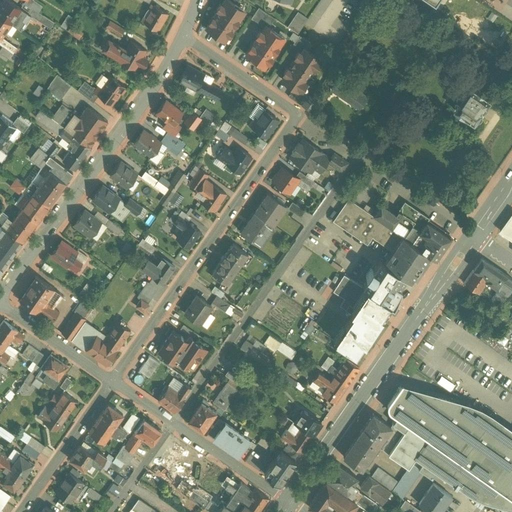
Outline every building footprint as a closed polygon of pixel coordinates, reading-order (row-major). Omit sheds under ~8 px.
[(21,8),(8,0),(3,0),(0,4),(0,15),(11,23),(21,8)] [(233,3),(228,0),(224,0),(222,4),(220,3),(216,9),(218,10),(213,17),(212,17),(209,22),(206,28),(215,34),(216,38),(220,37),(224,40),(227,35),(229,36),(233,31),(231,30),(234,25),(235,26),(239,20),(238,20),(242,13),(237,9),(238,7),(233,3)] [(167,13),(153,5),(143,23),(157,31),(159,27),(159,28),(162,23),(167,13)] [(21,8),(11,23),(20,30),(30,15),(28,14),(21,8)] [(275,19),(258,8),(251,18),(264,27),(266,25),(269,27),(275,19)] [(296,12),(290,27),(301,32),(307,17),(296,12)] [(11,23),(0,15),(0,37),(0,38),(11,23)] [(44,16),(40,22),(50,28),(54,23),(44,16)] [(124,30),(109,21),(106,27),(120,36),(124,30)] [(74,24),(68,30),(77,39),(83,34),(74,24)] [(269,27),(266,25),(264,27),(262,32),(260,30),(256,36),(258,37),(253,45),(252,44),(248,49),(249,49),(245,55),(255,61),(255,65),(260,65),(264,67),(267,62),(269,63),(273,58),(271,57),(274,53),(275,53),(278,48),(278,47),(282,40),(277,37),(278,34),(269,27)] [(308,42),(299,35),(291,47),(298,51),(300,53),(304,48),(308,42)] [(17,48),(1,37),(0,38),(0,44),(2,46),(13,54),(17,48)] [(146,50),(130,41),(125,50),(108,39),(102,49),(120,60),(119,61),(134,70),(138,64),(144,67),(147,61),(141,58),(146,50)] [(13,54),(2,46),(0,49),(0,53),(9,60),(13,54)] [(291,66),(289,69),(287,68),(283,73),(285,75),(282,80),(294,88),(299,92),(307,81),(305,79),(312,70),(314,71),(318,65),(316,64),(319,59),(304,48),(300,53),(298,51),(294,57),(296,58),(294,62),(293,61),(290,66),(291,66)] [(446,72),(433,63),(427,72),(434,76),(434,77),(448,87),(453,79),(445,73),(446,72)] [(204,75),(187,66),(179,81),(187,85),(185,89),(193,93),(195,89),(196,90),(196,89),(217,101),(222,91),(201,80),(204,75)] [(71,86),(57,74),(50,84),(57,89),(60,85),(68,90),(71,86)] [(110,77),(102,88),(99,86),(94,92),(97,95),(111,105),(120,93),(122,94),(125,90),(123,88),(124,87),(110,77)] [(366,97),(338,78),(331,89),(359,108),(358,109),(359,109),(367,97),(366,96),(366,97)] [(94,92),(83,83),(77,91),(92,102),(97,95),(94,92)] [(484,96),(471,87),(464,83),(457,92),(460,94),(457,98),(462,101),(455,110),(466,117),(462,123),(471,129),(475,123),(475,124),(480,123),(483,119),(482,115),(491,102),(484,96)] [(299,92),(294,88),(288,97),(301,106),(307,97),(299,92)] [(318,101),(309,95),(307,97),(301,106),(311,113),(318,101)] [(183,112),(166,100),(155,113),(166,122),(173,126),(175,123),(183,112)] [(74,113),(62,104),(51,118),(63,127),(74,113)] [(87,107),(80,117),(74,113),(63,127),(66,129),(78,138),(79,139),(89,146),(108,122),(87,107)] [(278,120),(264,111),(258,120),(255,118),(250,125),(266,137),(278,120)] [(201,118),(193,112),(185,123),(193,129),(201,118)] [(51,118),(45,113),(40,120),(58,134),(63,127),(51,118)] [(0,132),(8,139),(16,128),(0,115),(0,132)] [(175,123),(173,126),(166,122),(162,127),(168,131),(174,136),(181,126),(175,123)] [(229,135),(219,128),(215,135),(225,142),(229,135)] [(78,138),(66,129),(60,136),(73,146),(79,139),(78,138)] [(160,142),(143,130),(133,144),(151,157),(160,144),(161,143),(160,142)] [(174,136),(168,131),(163,138),(176,147),(181,141),(174,136)] [(0,149),(0,150),(8,139),(0,132),(0,149)] [(264,148),(267,141),(258,137),(255,144),(264,148)] [(176,147),(163,138),(160,142),(161,143),(160,144),(176,156),(181,150),(176,147)] [(89,146),(79,139),(73,146),(70,151),(76,155),(76,154),(83,159),(92,148),(89,146)] [(329,158),(303,140),(300,144),(298,143),(292,153),(293,154),(290,158),(310,172),(313,167),(319,172),(326,162),(329,158)] [(59,148),(53,143),(45,152),(49,155),(52,157),(59,148)] [(238,148),(234,153),(224,147),(217,157),(227,164),(224,167),(230,172),(233,168),(240,173),(252,157),(238,148)] [(76,155),(70,151),(62,161),(75,171),(83,159),(76,154),(76,155)] [(348,163),(334,153),(330,159),(329,158),(326,162),(342,173),(348,163)] [(49,155),(49,156),(45,161),(46,162),(52,167),(37,187),(33,192),(50,205),(72,174),(52,157),(49,155)] [(137,174),(120,162),(110,176),(111,177),(116,181),(117,181),(127,188),(137,174)] [(295,177),(282,168),(278,173),(277,173),(272,180),(273,181),(280,186),(281,188),(284,190),(286,190),(288,192),(292,186),(294,187),(296,184),(299,179),(295,177)] [(199,169),(189,184),(198,191),(201,186),(205,180),(208,176),(199,169)] [(171,183),(161,176),(158,181),(174,193),(186,176),(179,171),(171,183)] [(314,182),(299,171),(295,177),(299,179),(296,184),(307,192),(314,182)] [(158,181),(145,172),(141,178),(154,187),(158,181)] [(17,179),(11,187),(19,193),(21,191),(29,198),(33,192),(27,187),(25,185),(24,185),(17,179)] [(226,194),(210,183),(205,180),(201,186),(204,187),(202,190),(206,193),(200,202),(214,211),(215,210),(216,211),(221,204),(219,203),(226,194)] [(158,181),(154,187),(164,194),(162,197),(168,202),(174,193),(158,181)] [(37,187),(31,182),(27,187),(33,192),(37,187)] [(120,198),(102,186),(92,200),(93,201),(93,202),(99,206),(99,205),(109,213),(120,198)] [(50,205),(33,192),(29,198),(21,209),(37,222),(50,205)] [(286,206),(268,193),(255,212),(273,225),(286,206)] [(178,206),(184,197),(180,195),(174,204),(178,206)] [(142,207),(130,197),(124,206),(137,215),(142,207)] [(373,216),(348,199),(333,221),(367,245),(372,237),(392,251),(402,236),(373,216)] [(429,218),(404,201),(395,214),(381,204),(373,216),(402,236),(418,247),(426,236),(419,232),(427,221),(429,218)] [(305,211),(292,202),(287,209),(300,218),(305,211)] [(37,222),(21,209),(10,223),(7,220),(2,225),(22,241),(37,222)] [(190,217),(179,209),(175,214),(178,216),(187,222),(190,217)] [(93,217),(84,210),(73,225),(83,232),(82,232),(90,238),(102,223),(94,217),(93,217)] [(273,225),(255,212),(241,232),(260,246),(274,226),(273,225)] [(187,222),(178,216),(174,223),(179,226),(176,231),(180,233),(176,238),(189,247),(200,231),(187,222)] [(511,241),(511,216),(500,233),(510,240),(511,241)] [(122,229),(109,219),(105,225),(118,235),(122,229)] [(451,238),(427,221),(419,232),(426,236),(418,247),(430,255),(436,259),(451,238)] [(2,225),(0,228),(0,266),(3,269),(22,241),(2,225)] [(127,233),(122,229),(118,235),(123,239),(127,233)] [(418,247),(402,236),(392,251),(384,263),(406,278),(410,281),(416,273),(416,274),(422,266),(423,266),(430,255),(418,247)] [(155,248),(142,239),(138,244),(152,253),(155,248)] [(67,245),(61,241),(51,255),(67,267),(67,266),(76,273),(83,264),(74,257),(77,253),(71,248),(67,245)] [(222,259),(237,270),(248,254),(233,244),(224,256),(222,259)] [(175,268),(162,258),(156,267),(143,258),(138,265),(151,274),(150,275),(164,284),(175,268)] [(237,270),(222,259),(220,260),(221,261),(212,273),(214,274),(212,277),(222,284),(223,281),(227,284),(237,270)] [(406,278),(384,263),(380,260),(373,270),(371,269),(366,278),(367,279),(362,287),(367,289),(391,306),(393,307),(395,303),(397,299),(399,294),(401,289),(400,288),(406,278)] [(489,268),(482,263),(479,262),(474,270),(487,279),(485,281),(486,281),(487,281),(497,289),(505,295),(511,285),(511,279),(492,266),(489,268)] [(487,281),(485,284),(484,283),(486,281),(485,281),(487,279),(474,270),(464,284),(477,293),(479,291),(494,301),(499,294),(496,292),(497,289),(487,281)] [(362,287),(344,275),(333,291),(344,299),(339,306),(350,314),(367,289),(362,287)] [(36,276),(19,300),(38,313),(45,302),(48,298),(54,302),(60,294),(54,289),(36,276)] [(153,279),(146,288),(145,287),(141,292),(142,293),(151,299),(161,285),(153,279)] [(87,283),(80,294),(86,298),(93,287),(87,283)] [(224,293),(215,287),(212,292),(221,298),(224,293)] [(352,315),(374,330),(391,306),(367,289),(350,314),(352,315)] [(151,299),(142,293),(138,298),(141,300),(147,304),(151,299)] [(196,296),(184,313),(200,323),(211,306),(196,296)] [(230,305),(217,296),(212,302),(225,312),(230,305)] [(511,300),(506,296),(502,302),(511,309),(511,300)] [(147,304),(141,300),(136,307),(144,312),(149,305),(147,304)] [(59,312),(45,302),(38,313),(52,322),(59,312)] [(93,310),(81,302),(74,312),(76,313),(76,312),(86,319),(93,310)] [(76,313),(61,333),(71,340),(84,322),(86,319),(76,312),(76,313)] [(374,330),(352,315),(334,341),(337,343),(350,352),(356,356),(374,330)] [(18,331),(4,321),(0,326),(0,338),(8,345),(12,339),(18,331)] [(106,337),(84,322),(71,340),(106,365),(117,350),(130,331),(117,322),(106,337)] [(309,325),(304,332),(310,336),(315,328),(309,325)] [(18,331),(12,339),(16,341),(12,346),(16,348),(24,336),(18,331)] [(172,333),(159,351),(177,364),(179,361),(188,367),(189,365),(193,368),(206,349),(193,340),(193,339),(188,336),(186,340),(177,334),(176,335),(172,333)] [(270,336),(266,344),(293,358),(297,351),(270,336)] [(0,338),(0,359),(5,363),(10,357),(10,356),(3,351),(8,345),(0,338)] [(260,351),(245,341),(240,349),(255,359),(260,351)] [(350,352),(337,343),(333,349),(347,358),(350,352)] [(18,352),(8,345),(3,351),(10,356),(10,357),(13,358),(18,352)] [(43,355),(29,345),(22,354),(37,365),(43,355)] [(68,367),(50,355),(41,368),(38,372),(35,376),(36,377),(43,382),(45,380),(48,382),(48,383),(54,387),(68,367)] [(149,378),(160,362),(150,355),(139,370),(149,378)] [(359,369),(345,359),(337,370),(331,366),(327,372),(333,376),(347,386),(359,369)] [(9,372),(1,366),(0,367),(0,372),(6,376),(9,372)] [(34,368),(24,382),(30,386),(36,377),(35,376),(38,372),(34,368)] [(238,377),(228,370),(225,375),(234,382),(238,377)] [(333,376),(330,381),(319,373),(314,381),(325,388),(321,393),(335,403),(347,386),(333,376)] [(66,378),(60,387),(65,391),(71,381),(66,378)] [(177,392),(168,386),(167,387),(166,386),(162,391),(164,392),(158,401),(175,412),(185,398),(185,397),(191,389),(184,383),(177,392)] [(227,383),(213,402),(224,410),(238,391),(227,383)] [(455,405),(411,392),(410,393),(400,386),(388,403),(388,404),(387,405),(387,407),(387,409),(388,410),(388,411),(390,412),(397,418),(394,423),(393,422),(392,424),(423,446),(411,463),(421,471),(431,477),(435,472),(466,493),(470,495),(474,498),(479,500),(483,501),(511,509),(511,443),(507,440),(510,436),(501,430),(498,433),(473,416),(476,412),(467,406),(465,410),(460,407),(455,405)] [(77,402),(62,393),(59,398),(55,404),(52,407),(66,417),(77,402)] [(59,398),(54,394),(49,400),(55,404),(59,398)] [(201,402),(188,421),(203,432),(216,413),(207,406),(201,402)] [(297,415),(279,402),(274,409),(292,422),(297,415)] [(123,415),(108,404),(98,418),(113,429),(116,425),(123,415)] [(50,410),(45,406),(37,417),(43,421),(50,410)] [(319,410),(313,406),(304,420),(302,419),(298,425),(300,426),(299,427),(301,428),(313,436),(326,416),(324,414),(325,412),(320,408),(319,410)] [(66,417),(52,407),(50,410),(43,421),(42,421),(57,431),(57,430),(59,431),(64,425),(62,423),(66,417)] [(390,427),(373,414),(359,434),(377,446),(391,427),(390,427)] [(113,429),(98,418),(88,432),(103,443),(110,433),(116,437),(119,433),(113,429)] [(161,431),(144,419),(134,433),(142,438),(152,445),(161,431)] [(225,423),(214,440),(226,448),(237,432),(225,423)] [(423,446),(392,424),(390,427),(391,427),(377,446),(408,467),(411,463),(423,446)] [(0,425),(0,435),(12,442),(16,435),(0,425)] [(126,430),(120,426),(119,427),(116,425),(113,429),(119,433),(122,435),(126,430)] [(301,428),(295,436),(286,429),(280,438),(301,452),(313,436),(301,428)] [(237,432),(226,448),(237,456),(249,440),(237,432)] [(125,446),(123,445),(115,457),(126,465),(134,453),(133,452),(142,438),(135,433),(125,446)] [(377,446),(359,434),(343,457),(361,469),(377,446)] [(44,446),(31,437),(27,444),(40,453),(44,446)] [(40,453),(27,444),(22,450),(35,459),(40,453)] [(260,444),(250,460),(279,479),(292,461),(276,451),(274,454),(260,444)] [(176,445),(155,474),(165,480),(171,472),(185,451),(176,445)] [(94,456),(79,446),(69,460),(84,470),(91,460),(94,456)] [(301,452),(292,446),(289,449),(286,447),(282,452),(295,460),(301,452)] [(14,448),(7,458),(9,459),(8,461),(13,464),(20,453),(14,448)] [(107,457),(97,451),(94,456),(103,463),(107,457)] [(7,458),(0,452),(0,461),(5,465),(8,461),(9,459),(7,458)] [(26,457),(20,453),(13,464),(10,468),(24,478),(33,464),(25,458),(26,457)] [(103,463),(94,456),(91,460),(95,463),(94,464),(99,468),(103,463)] [(121,468),(112,462),(109,466),(118,473),(121,468)] [(408,467),(391,491),(402,499),(421,471),(411,463),(408,467)] [(358,478),(338,464),(327,480),(350,496),(349,498),(357,504),(369,511),(368,511),(370,511),(376,503),(356,489),(355,490),(351,487),(358,478)] [(24,478),(10,468),(7,472),(0,482),(14,492),(17,488),(18,489),(22,484),(20,483),(24,478)] [(397,482),(378,468),(371,477),(391,491),(397,482)] [(181,479),(171,472),(165,480),(175,488),(181,479)] [(84,483),(69,473),(56,493),(62,497),(62,498),(63,499),(63,498),(70,503),(84,483)] [(124,485),(127,479),(118,474),(115,480),(124,485)] [(371,477),(369,475),(360,487),(382,503),(391,491),(371,477)] [(195,489),(181,479),(175,488),(189,497),(193,492),(195,489)] [(349,498),(325,482),(318,492),(329,499),(328,501),(333,505),(342,511),(351,511),(357,504),(349,498)] [(226,503),(225,505),(233,511),(237,506),(240,501),(245,494),(249,489),(240,483),(229,499),(226,503)] [(433,483),(419,504),(429,511),(439,511),(451,496),(433,483)] [(117,494),(121,489),(113,484),(110,489),(117,494)] [(11,496),(0,489),(0,497),(6,502),(11,496)] [(103,498),(90,489),(86,494),(99,503),(103,498)] [(259,511),(268,499),(255,489),(249,497),(245,494),(240,501),(256,511),(259,511)] [(208,502),(193,492),(189,497),(204,508),(208,502)] [(329,499),(318,492),(309,506),(317,511),(335,511),(331,509),(333,505),(328,501),(329,499)] [(229,499),(222,494),(219,498),(220,499),(226,503),(229,499)] [(157,511),(138,499),(131,509),(135,511),(157,511)] [(235,511),(233,511),(225,505),(226,503),(220,499),(217,504),(210,500),(208,502),(204,508),(210,511),(235,511)] [(418,511),(419,510),(405,500),(398,510),(401,511),(418,511)] [(239,511),(256,511),(240,501),(237,506),(241,509),(239,511)]
